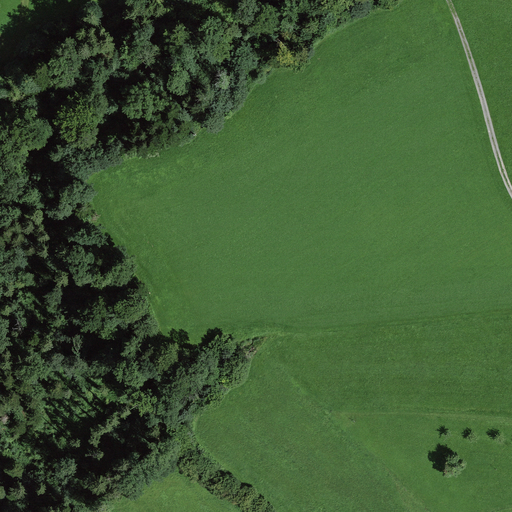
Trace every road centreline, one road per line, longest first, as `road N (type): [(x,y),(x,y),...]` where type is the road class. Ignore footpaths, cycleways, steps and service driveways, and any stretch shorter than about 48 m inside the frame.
road 1 (track): [(150,215),(222,326),(281,335),(511,311)]
road 2 (track): [(446,0),(511,188)]
